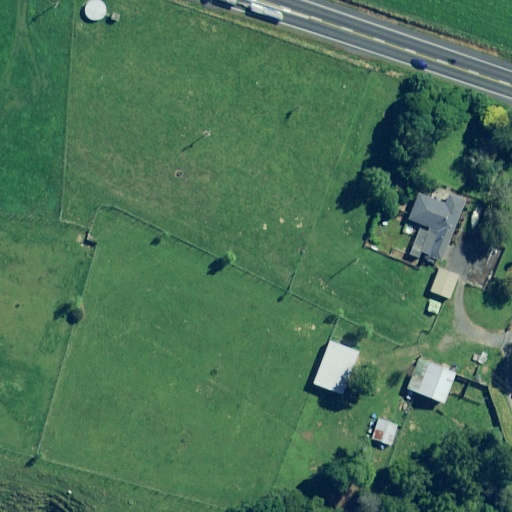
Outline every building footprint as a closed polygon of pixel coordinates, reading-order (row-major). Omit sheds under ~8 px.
[(108,14),(109,11),(109,7),(107,4),(105,2),(102,0),(93,0),(92,1),(89,3),(88,6),(87,10),(87,13),(89,16),(91,19),(94,21),(98,21),(101,21),(104,20),(107,17),(108,14)] [(444,261),(467,201),(449,194),(446,201),(421,192),(409,224),(422,228),(412,255),(421,259),(423,253),(444,261)] [(501,257),(508,233),(485,226),(478,251),(501,257)] [(460,276),(441,269),(432,292),(451,299),(460,276)] [(361,352),(331,341),(313,393),(344,403),(361,352)] [(457,374),(422,360),(410,390),(445,404),(457,374)] [(399,426),(380,419),(373,439),(392,446),(399,426)]
